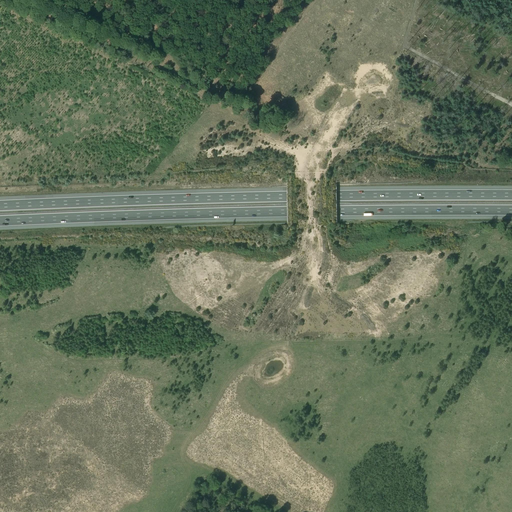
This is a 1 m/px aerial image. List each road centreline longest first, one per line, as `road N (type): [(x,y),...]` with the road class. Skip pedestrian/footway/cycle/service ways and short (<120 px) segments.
road 1 (motorway): [(0,221),(511,210)]
road 2 (motorway): [(511,195),(0,206)]
road 3 (track): [(314,0),(240,103),(21,0)]
road 4 (track): [(511,105),(408,48),(416,0)]
